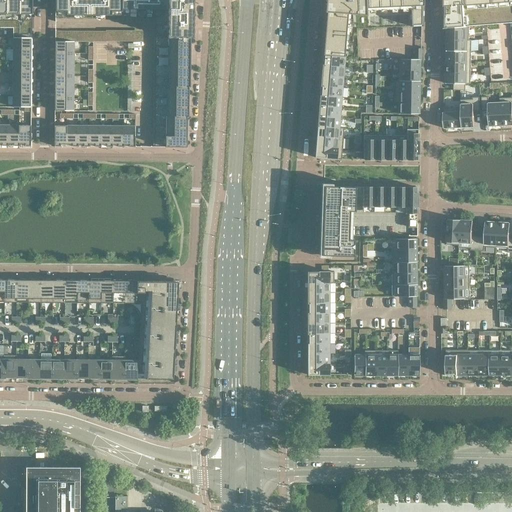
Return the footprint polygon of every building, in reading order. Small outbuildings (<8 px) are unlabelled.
[(0,0),(0,4),(20,5),(20,13),(20,15),(32,15),(31,0),(0,0)] [(55,0),(55,8),(121,9),(167,9),(167,36),(193,37),(192,0),(55,0)] [(326,13),(323,55),(344,56),(347,9),(365,9),(409,6),(410,26),(422,26),(422,0),(324,0),(324,5),(323,5),(323,11),(324,11),(324,13),(326,13)] [(445,6),(445,28),(447,28),(469,26),(504,23),(510,23),(511,22),(511,0),(444,0),(445,5),(445,6)] [(469,40),(469,26),(447,28),(447,40),(471,40),(469,40)] [(167,36),(167,37),(169,37),(169,46),(190,47),(190,37),(191,37),(193,37),(167,36)] [(31,49),(31,38),(13,37),(13,49),(31,49)] [(471,51),(471,40),(447,40),(447,51),(471,51)] [(74,41),(55,41),(55,53),(74,53),(74,41)] [(190,47),(169,46),(169,56),(190,57),(190,47)] [(419,70),(419,60),(421,60),(421,48),(414,48),(414,59),(400,59),(400,70),(419,70)] [(31,61),(31,49),(13,49),(12,61),(31,61)] [(471,62),(471,51),(447,51),(447,61),(471,62)] [(74,53),(55,53),(55,64),(74,64),(74,53)] [(323,55),(322,65),(344,67),(345,57),(344,56),(323,55)] [(190,57),(169,56),(168,66),(190,67),(190,57)] [(31,72),(31,61),(12,61),(12,72),(31,72)] [(471,73),(471,62),(447,61),(446,72),(471,73)] [(74,64),(55,64),(55,76),(73,76),(74,64)] [(343,77),(344,67),(322,65),(321,75),(343,77)] [(190,67),(168,66),(168,76),(190,77),(190,67)] [(419,81),(419,70),(400,70),(399,80),(395,80),(395,81),(419,81)] [(31,84),(31,72),(12,72),(12,83),(31,84)] [(471,84),(471,73),(446,72),(446,84),(471,84)] [(342,87),(343,77),(321,75),(320,86),(342,87)] [(73,76),(55,76),(54,87),(73,87),(73,76)] [(168,86),(167,86),(190,87),(190,77),(168,76),(168,86)] [(418,92),(419,81),(395,81),(394,91),(418,92)] [(31,95),(31,84),(12,83),(12,95),(31,95)] [(190,87),(167,86),(167,96),(188,97),(189,87),(190,87)] [(341,98),(342,87),(320,86),(319,96),(341,98)] [(73,87),(54,87),(54,99),(73,99),(73,87)] [(418,103),(418,92),(394,91),(394,102),(418,103)] [(31,107),(31,95),(12,95),(12,107),(24,107),(29,107),(31,107)] [(511,95),(511,97),(500,98),(501,126),(511,125),(511,95)] [(188,97),(167,96),(167,106),(188,107),(188,97)] [(340,108),(341,98),(319,96),(318,106),(340,108)] [(480,111),(479,97),(472,97),(473,99),(461,100),(462,127),(474,127),(474,111),(480,111)] [(488,97),(481,97),(482,111),(488,111),(489,126),(501,126),(500,98),(499,98),(500,103),(488,103),(488,97)] [(73,99),(54,99),(54,110),(66,111),(73,111),(73,99)] [(462,127),(461,100),(460,100),(461,107),(443,108),(444,128),(462,127)] [(399,102),(399,114),(418,114),(418,103),(399,102)] [(167,116),(165,116),(188,117),(188,107),(167,106),(167,116)] [(340,118),(340,108),(318,106),(318,116),(340,118)] [(188,117),(165,116),(165,126),(187,126),(187,117),(188,117)] [(339,128),(340,118),(318,116),(317,126),(344,128),(339,128)] [(19,146),(19,125),(7,125),(7,146),(8,146),(8,144),(13,144),(13,146),(19,146)] [(30,146),(31,125),(19,125),(19,146),(19,144),(24,144),(24,146),(30,146)] [(66,125),(54,125),(54,146),(60,146),(60,144),(66,144),(66,125)] [(77,125),(66,125),(66,144),(72,144),(72,146),(77,146),(77,125)] [(89,126),(77,125),(77,146),(78,146),(78,144),(83,144),(83,146),(89,146),(89,126)] [(100,126),(89,126),(89,146),(89,144),(94,144),(94,146),(100,146),(100,126)] [(112,126),(100,126),(100,146),(101,146),(101,144),(106,144),(106,146),(111,146),(112,126)] [(123,126),(112,126),(111,146),(112,146),(112,144),(117,144),(117,147),(123,147),(123,126)] [(135,126),(123,126),(123,147),(124,147),(124,144),(129,145),(129,147),(135,147),(135,126)] [(187,126),(165,126),(165,136),(187,137),(187,126)] [(343,139),(344,128),(317,126),(316,136),(343,139)] [(418,129),(407,129),(407,134),(407,160),(418,160),(418,154),(419,141),(418,141),(418,129)] [(407,160),(407,134),(407,135),(396,135),(396,160),(407,160)] [(374,159),(375,135),(363,135),(363,159),(374,159)] [(385,159),(385,135),(375,135),(374,159),(385,159)] [(396,160),(396,135),(385,135),(385,159),(396,160)] [(187,137),(165,136),(165,147),(187,147),(187,137)] [(342,149),(343,139),(316,136),(315,147),(342,149)] [(341,159),(342,149),(315,147),(314,157),(336,159),(341,159)] [(324,186),(321,255),(330,255),(353,256),(353,239),(351,239),(348,239),(349,218),(349,211),(352,211),(354,211),(355,202),(355,187),(346,186),(340,186),(332,186),(324,186)] [(362,190),(358,190),(358,195),(362,195),(362,200),(362,202),(362,206),(373,206),(373,200),(374,187),(362,187),(362,190)] [(384,187),(374,187),(373,200),(373,206),(384,206),(384,200),(384,187)] [(395,187),(384,187),(384,200),(384,206),(395,207),(395,200),(395,187)] [(406,187),(395,187),(395,200),(395,207),(405,207),(405,213),(406,213),(406,200),(406,187)] [(417,187),(406,187),(406,200),(406,213),(408,213),(417,213),(417,206),(417,200),(417,193),(417,187)] [(459,248),(461,220),(448,219),(448,225),(441,225),(440,239),(447,239),(446,244),(458,245),(458,248),(459,248)] [(477,251),(478,237),(472,236),(473,221),(461,220),(459,248),(470,248),(470,250),(477,251)] [(496,247),(498,222),(485,221),(484,237),(478,237),(477,251),(484,251),(484,247),(496,247)] [(511,252),(511,238),(509,238),(510,223),(498,222),(496,247),(508,248),(508,252),(511,252)] [(415,250),(415,238),(391,239),(391,250),(415,250)] [(416,262),(415,250),(391,250),(391,262),(416,262)] [(416,273),(416,262),(391,262),(391,273),(416,273)] [(470,277),(470,265),(465,265),(445,266),(445,277),(470,277)] [(334,282),(334,272),(321,272),(307,272),(307,282),(334,282)] [(416,284),(416,273),(391,273),(392,285),(416,284)] [(470,287),(470,277),(445,277),(445,288),(470,287)] [(4,302),(16,302),(16,280),(11,280),(11,279),(7,279),(7,280),(4,280),(4,302)] [(16,302),(28,302),(28,280),(26,280),(26,279),(21,279),(21,280),(16,280),(16,302)] [(28,302),(40,302),(40,280),(35,280),(35,279),(31,279),(31,280),(28,280),(28,302)] [(40,302),(52,303),(52,280),(50,280),(50,279),(45,279),(45,280),(40,280),(40,302)] [(52,303),(64,303),(64,280),(60,280),(60,279),(55,279),(55,280),(52,280),(52,303)] [(64,303),(76,303),(77,280),(74,280),(74,279),(70,279),(69,280),(64,280),(64,303)] [(76,303),(88,303),(88,280),(84,280),(84,279),(79,279),(79,280),(77,280),(76,303)] [(100,303),(100,280),(88,280),(88,303),(100,303)] [(100,303),(112,303),(112,280),(100,280),(100,303)] [(112,303),(124,303),(124,281),(122,281),(122,280),(117,280),(112,280),(112,303)] [(136,303),(136,281),(132,281),(132,280),(127,280),(127,281),(124,281),(124,303),(136,303)] [(173,379),(178,291),(177,291),(177,282),(167,282),(167,281),(136,281),(136,303),(141,303),(139,336),(139,347),(138,360),(136,360),(136,379),(173,379)] [(334,283),(334,282),(307,282),(307,292),(329,292),(329,283),(334,283)] [(416,307),(416,284),(392,285),(392,297),(408,296),(408,307),(416,307)] [(470,299),(470,287),(445,288),(446,298),(444,298),(444,309),(452,309),(452,299),(470,299)] [(329,303),(329,292),(307,292),(307,303),(329,303)] [(329,313),(329,303),(307,303),(307,313),(329,313)] [(329,323),(329,313),(307,313),(307,323),(329,323)] [(329,333),(329,323),(307,323),(307,333),(329,333)] [(329,343),(329,333),(307,333),(307,343),(329,343)] [(329,354),(329,343),(307,343),(307,354),(329,354)] [(419,347),(408,347),(408,355),(408,375),(419,375),(419,355),(419,347)] [(365,375),(365,350),(364,350),(364,355),(353,355),(353,375),(354,375),(365,375)] [(376,375),(376,350),(365,350),(365,375),(376,375)] [(386,375),(386,350),(376,350),(376,375),(386,375)] [(397,375),(397,350),(386,350),(386,375),(397,375)] [(408,375),(408,355),(398,355),(398,350),(397,350),(397,375),(408,375)] [(457,374),(457,350),(446,350),(446,366),(442,366),(442,374),(457,374)] [(468,374),(468,350),(457,350),(457,374),(468,374)] [(479,374),(479,350),(468,350),(468,374),(479,374)] [(490,374),(490,350),(479,350),(479,374),(490,374)] [(500,374),(500,350),(490,350),(490,374),(500,374)] [(511,374),(511,350),(500,350),(500,374),(511,374)] [(329,364),(329,354),(307,354),(307,364),(329,364)] [(3,378),(8,378),(8,379),(13,379),(13,378),(16,378),(16,359),(16,355),(3,355),(3,378)] [(111,379),(124,379),(124,360),(124,356),(111,356),(111,360),(111,379)] [(16,378),(18,378),(18,379),(23,379),(23,378),(27,378),(28,359),(16,359),(16,378)] [(27,378),(39,378),(40,359),(28,359),(27,378)] [(39,378),(51,378),(52,359),(40,359),(39,378)] [(51,378),(63,378),(64,360),(52,359),(51,378)] [(63,378),(75,378),(76,360),(64,360),(63,378)] [(75,378),(80,378),(80,379),(85,379),(85,378),(88,378),(88,360),(76,360),(75,378)] [(88,378),(90,378),(90,379),(95,379),(95,378),(99,378),(99,360),(88,360),(88,378)] [(111,379),(111,360),(99,360),(99,378),(111,379)] [(124,379),(136,379),(136,360),(124,360),(124,379)] [(329,375),(329,364),(307,364),(307,375),(329,375)] [(79,511),(80,467),(26,467),(25,511),(79,511)] [(115,496),(115,511),(121,511),(121,508),(127,508),(127,496),(126,496),(115,496)]
